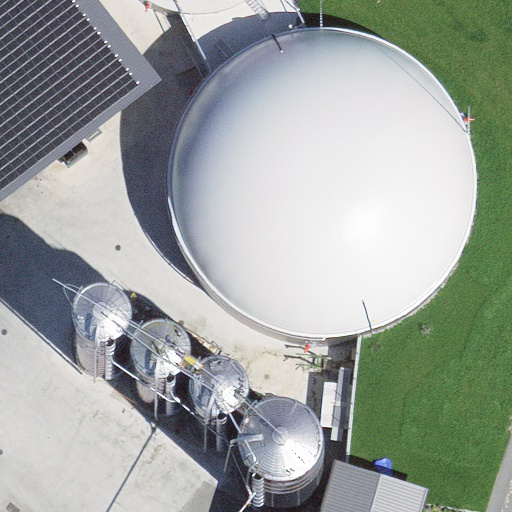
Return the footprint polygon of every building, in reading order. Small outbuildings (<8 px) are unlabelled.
[(0,0),(0,202),(146,90),(76,0),(0,0)] [(476,194),(471,154),(456,117),(431,85),(399,60),(361,45),(321,41),(312,41),(291,0),(142,0),(172,14),(184,14),(219,83),(212,89),(190,121),(176,157),(172,195),(177,233),(192,269),(216,300),(247,323),(282,339),(321,344),(359,340),(396,326),(429,303),(454,271),(470,234),(476,194)] [(81,358),(88,366),(97,371),(107,373),(117,371),(126,366),(132,358),(136,350),(136,340),(134,331),(129,323),(122,317),(113,314),(104,313),(95,316),(87,321),(80,329),(77,339),(78,349),(81,358)] [(136,397),(143,404),(151,409),(161,411),(171,409),(180,404),(187,397),(191,388),(191,379),(189,370),(184,362),(177,356),(168,352),(158,352),(149,354),(141,359),(135,367),(132,377),(132,387),(136,397)] [(197,431),(204,438),(212,443),(222,445),(232,444),(241,439),(248,431),(252,422),(252,413),(250,404),(245,396),(238,390),(229,386),(219,386),(210,388),(202,393),(196,402),(193,411),(193,421),(197,431)] [(244,450),(239,464),(239,478),(244,492),(253,503),(265,510),(272,511),(293,511),(306,507),(316,497),(323,485),(325,471),(323,457),(316,444),(306,434),(293,429),(278,427),(265,431),(253,439),(244,450)] [(423,511),(428,495),(339,470),(326,511),(423,511)]
